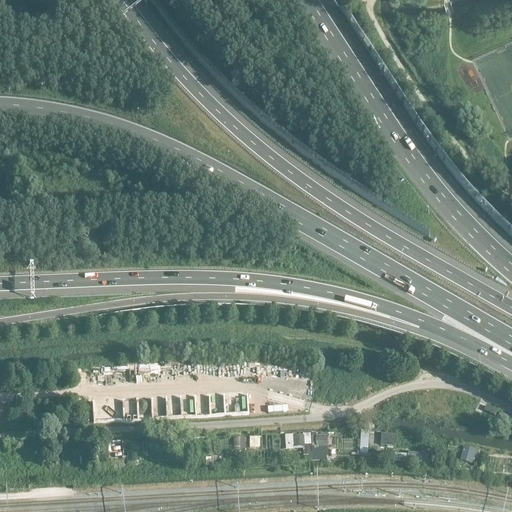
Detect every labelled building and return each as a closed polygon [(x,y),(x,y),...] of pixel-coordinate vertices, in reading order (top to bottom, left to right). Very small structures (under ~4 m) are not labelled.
[(497,412),(486,405),(483,410),(494,416),(497,412)] [(501,413),(496,423),(505,428),(511,419),(501,413)] [(360,433),(359,461),(369,461),(370,454),(368,454),(369,432),(360,432),(360,433)] [(395,435),(381,434),(380,445),(394,446),(395,435)] [(315,442),(315,435),(310,435),(310,455),(326,455),(326,442),(321,442),(315,442)] [(309,436),(285,437),(286,450),(294,450),(294,447),(304,447),(304,455),(310,455),(309,436)] [(202,438),(194,439),(194,444),(195,444),(196,450),(205,450),(206,450),(206,443),(202,443),(202,438)] [(245,439),(234,438),(233,452),(244,452),(245,439)] [(259,438),(247,438),(248,453),(259,452),(259,438)] [(94,450),(95,470),(123,469),(132,468),(131,454),(139,453),(139,443),(137,443),(121,443),(121,452),(122,452),(122,460),(110,461),(111,461),(109,461),(109,462),(106,462),(105,450),(102,450),(102,445),(96,445),(97,450),(94,450)] [(463,448),(461,458),(473,460),(474,456),(479,457),(480,451),(463,448)] [(429,454),(394,453),(393,462),(428,464),(429,454)]
